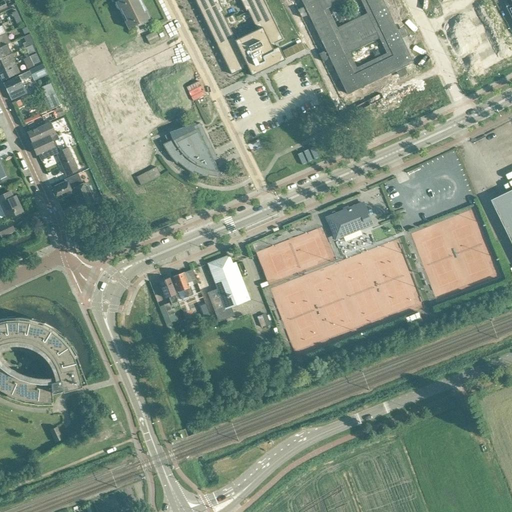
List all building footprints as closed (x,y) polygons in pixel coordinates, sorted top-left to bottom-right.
[(112,0),(114,3),(115,3),(119,10),(121,9),(126,21),(125,22),(128,29),(149,19),(145,11),(143,12),(138,1),(138,0),(112,0)] [(194,0),(231,75),(233,73),(233,74),(244,68),(243,66),(246,65),(251,76),(265,69),(268,68),(268,67),(272,65),(273,66),(284,60),(278,47),(276,48),(274,43),(282,39),(263,0),(194,0)] [(322,0),(326,9),(343,1),(344,1),(346,0),(322,0)] [(368,0),(373,8),(389,0),(368,0)] [(343,1),(326,9),(330,18),(348,9),(344,1),(343,1)] [(348,9),(330,18),(334,27),(352,18),(348,9)] [(352,18),(334,27),(335,27),(339,35),(356,27),(358,26),(354,17),(352,18)] [(356,27),(339,35),(343,44),(360,36),(356,27)] [(402,33),(405,40),(412,37),(408,30),(402,33)] [(10,42),(6,33),(0,36),(0,47),(7,44),(10,42)] [(152,47),(163,43),(160,34),(149,38),(152,47)] [(377,78),(368,83),(381,109),(388,105),(391,111),(416,99),(415,99),(416,98),(415,96),(421,93),(422,95),(422,96),(435,90),(434,89),(433,87),(446,81),(447,83),(447,84),(459,78),(459,77),(458,75),(470,69),(471,71),(471,72),(484,66),(483,65),(482,63),(488,60),(489,60),(480,42),(382,90),(377,78)] [(0,58),(11,53),(7,44),(0,47),(0,58)] [(35,52),(32,45),(25,48),(28,55),(35,52)] [(0,69),(14,63),(13,62),(15,61),(11,53),(0,58),(0,69)] [(27,69),(33,66),(29,57),(22,60),(27,69)] [(15,66),(14,63),(0,69),(0,77),(2,81),(20,73),(16,66),(15,66)] [(29,70),(33,78),(45,73),(42,65),(29,70)] [(3,83),(11,100),(26,93),(21,82),(31,76),(29,71),(3,83)] [(41,116),(45,123),(57,118),(64,115),(61,108),(53,111),(41,116)] [(32,144),(55,133),(51,123),(50,122),(27,132),(32,144)] [(194,172),(196,173),(199,174),(202,175),(205,176),(208,177),(208,175),(214,176),(220,177),(221,170),(218,169),(214,161),(217,159),(200,123),(191,127),(194,134),(176,142),(175,139),(162,144),(164,148),(167,152),(169,155),(173,160),(176,164),(178,162),(179,163),(182,166),(185,168),(189,171),(193,173),(194,172)] [(51,142),(58,139),(55,133),(32,144),(31,144),(36,155),(54,147),(51,142)] [(141,140),(130,146),(135,157),(147,151),(141,140)] [(57,153),(66,175),(82,168),(76,154),(71,157),(67,148),(57,153)] [(144,186),(163,177),(159,169),(140,178),(144,186)] [(65,182),(51,188),(56,199),(65,195),(66,196),(68,195),(69,194),(70,193),(71,192),(69,187),(76,184),(77,187),(72,189),(81,210),(94,204),(85,183),(82,185),(77,174),(64,180),(65,182)] [(511,190),(491,200),(511,242),(511,190)] [(22,212),(15,196),(12,197),(10,191),(0,195),(0,204),(7,219),(22,212)] [(363,203),(326,218),(335,239),(372,224),(363,203)] [(14,231),(10,222),(0,226),(0,234),(1,237),(14,231)] [(250,300),(235,262),(232,264),(229,255),(207,264),(217,289),(208,293),(208,292),(207,293),(218,322),(234,316),(234,315),(230,307),(250,300)] [(192,270),(182,273),(172,277),(173,281),(172,281),(173,284),(174,284),(177,292),(183,290),(186,298),(192,295),(187,283),(196,280),(192,270)] [(178,301),(169,278),(159,282),(165,298),(169,297),(171,304),(178,301)] [(266,291),(270,301),(275,300),(272,289),(266,291)] [(164,305),(168,316),(168,317),(170,322),(177,319),(175,314),(176,313),(174,308),(171,309),(169,303),(164,305)] [(409,319),(412,329),(427,325),(424,314),(409,319)] [(262,315),(257,317),(261,327),(266,325),(262,315)] [(73,359),(77,357),(76,356),(75,354),(72,355),(67,348),(70,346),(62,337),(62,336),(59,334),(57,337),(50,332),(53,329),(52,329),(42,323),(38,322),(37,325),(29,323),(30,319),(29,319),(17,318),(16,318),(14,318),(14,321),(6,322),(5,318),(4,318),(0,319),(0,391),(7,395),(7,394),(8,391),(16,394),(14,397),(14,398),(23,401),(24,401),(34,402),(34,399),(42,399),(42,402),(41,402),(41,403),(52,403),(51,393),(61,390),(62,393),(81,388),(73,359)] [(57,427),(50,430),(55,442),(62,439),(57,427)]
